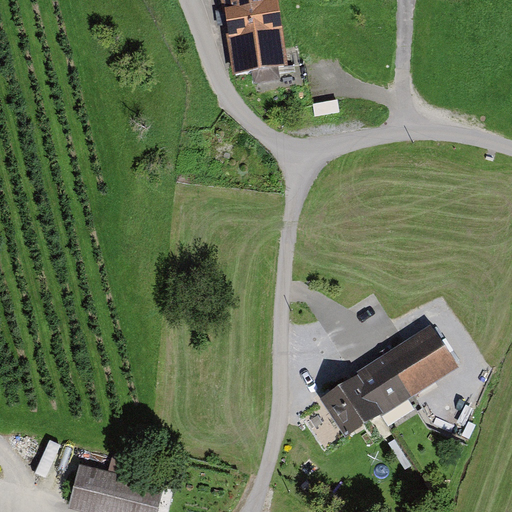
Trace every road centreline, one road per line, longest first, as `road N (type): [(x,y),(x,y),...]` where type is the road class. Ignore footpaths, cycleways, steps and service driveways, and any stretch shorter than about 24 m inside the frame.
road 1 (unclassified): [(511,149),(404,134),(303,158),(234,108),(189,0)]
road 2 (track): [(406,0),(404,134)]
